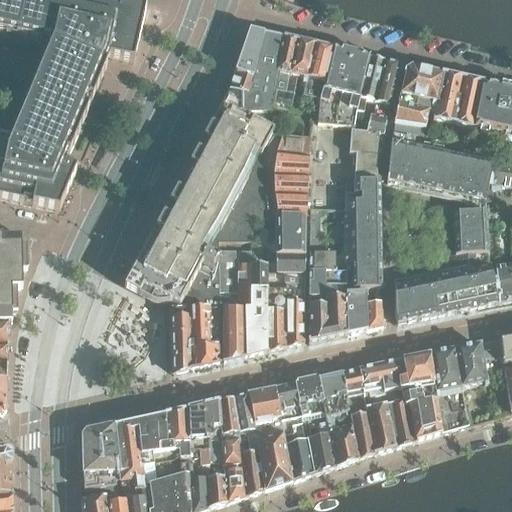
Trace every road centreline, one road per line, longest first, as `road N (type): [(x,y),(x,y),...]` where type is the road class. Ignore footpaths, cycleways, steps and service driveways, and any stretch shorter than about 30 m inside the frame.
road 1 (residential): [(219,15),(511,81)]
road 2 (tertiary): [(79,241),(38,377),(34,511)]
road 3 (residential): [(511,431),(248,511)]
road 4 (tertiary): [(60,511),(68,354),(105,253)]
road 5 (tertiary): [(105,253),(219,15)]
road 6 (tertiary): [(193,10),(79,241)]
